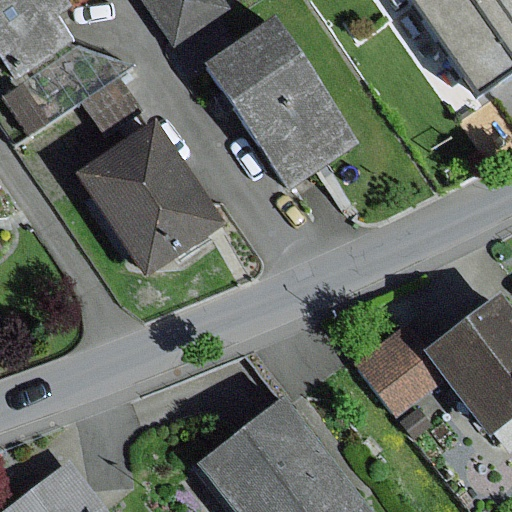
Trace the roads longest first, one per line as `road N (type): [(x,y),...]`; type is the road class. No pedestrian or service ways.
road 1 (residential): [(135,356),(371,271),(511,196)]
road 2 (residential): [(0,159),(135,356)]
road 3 (residential): [(0,408),(135,356)]
